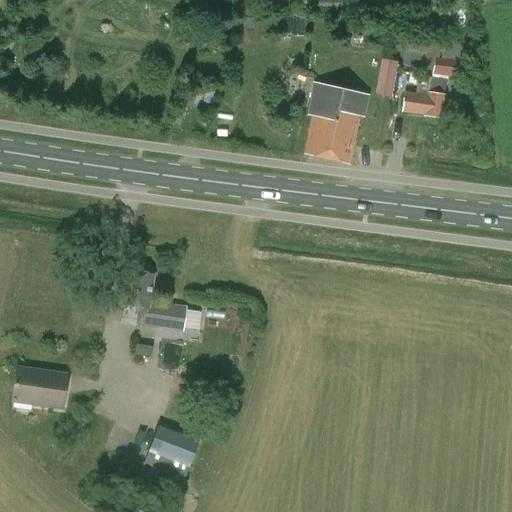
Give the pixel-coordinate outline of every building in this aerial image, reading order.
[(392,95),(395,60),(377,58),(374,93),(392,95)] [(432,74),(459,78),(462,62),(434,58),(432,74)] [(364,117),(368,96),(315,85),(308,116),(313,117),(305,155),(349,164),(359,116),(364,117)] [(441,120),(444,95),(428,93),(427,98),(404,95),(402,111),(425,114),(425,117),(441,120)] [(121,306),(138,308),(149,310),(150,302),(154,274),(126,270),(121,306)] [(155,303),(150,302),(149,310),(138,308),(136,325),(182,332),(185,307),(155,303)] [(63,411),(68,374),(15,366),(10,404),(63,411)] [(178,495),(198,443),(157,427),(137,479),(178,495)]
